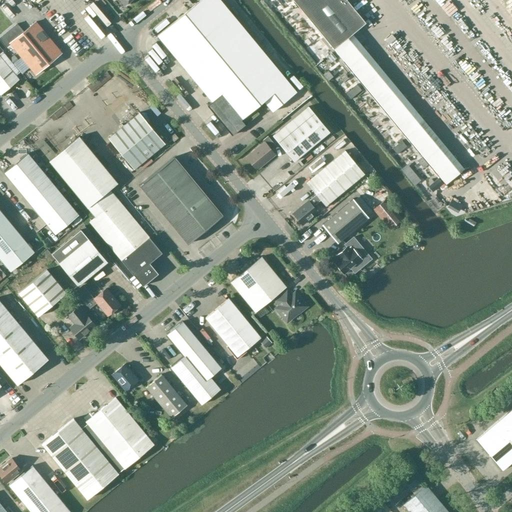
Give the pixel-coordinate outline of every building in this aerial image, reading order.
[(221,0),(199,0),(157,35),(212,101),(207,106),(213,113),(231,135),(242,126),(245,124),(241,119),(264,99),(273,110),(296,91),(288,80),(221,0)] [(293,0),(445,184),(463,168),(352,33),(365,22),(346,0),(293,0)] [(9,29),(0,37),(7,46),(10,43),(35,74),(61,52),(36,21),(24,31),(17,23),(9,29)] [(303,24),(297,29),(304,38),(310,33),(303,24)] [(408,64),(416,56),(410,51),(403,60),(408,64)] [(14,55),(9,59),(13,64),(18,60),(14,55)] [(0,94),(0,95),(19,79),(0,56),(0,94)] [(325,59),(318,61),(321,70),(328,68),(325,59)] [(350,99),(361,90),(357,84),(346,93),(350,99)] [(329,131),(314,113),(308,106),(273,135),(279,142),(294,160),(329,131)] [(134,169),(165,143),(139,112),(108,137),(134,169)] [(49,160),(96,216),(89,221),(142,286),(158,273),(149,262),(161,252),(110,190),(117,184),(79,135),(49,160)] [(264,141),(246,156),(257,169),(275,154),(271,149),(276,145),(268,135),(263,139),(264,141)] [(229,155),(238,150),(235,144),(226,149),(229,155)] [(325,205),(364,173),(345,150),(306,182),(316,194),(320,200),(325,205)] [(13,182),(36,163),(28,152),(4,172),(13,182)] [(221,216),(181,168),(173,158),(141,184),(189,242),(221,216)] [(417,162),(412,166),(421,176),(426,171),(417,162)] [(21,192),(45,173),(36,163),(13,182),(21,192)] [(479,177),(482,181),(490,176),(488,172),(479,177)] [(30,203),(53,183),(45,173),(21,192),(30,203)] [(38,213),(62,194),(53,183),(30,203),(38,213)] [(47,223),(70,204),(62,194),(38,213),(47,223)] [(313,206),(320,200),(316,194),(293,213),(303,224),(318,211),(313,206)] [(293,208),(307,200),(304,195),(290,203),(293,208)] [(386,198),(373,209),(389,228),(402,217),(386,198)] [(367,216),(353,199),(323,225),(337,242),(367,216)] [(70,204),(47,223),(55,234),(79,214),(70,204)] [(0,240),(15,228),(6,217),(0,221),(0,240)] [(24,240),(15,228),(0,240),(0,257),(1,259),(24,240)] [(107,261),(88,238),(81,229),(51,253),(48,249),(42,254),(49,262),(55,257),(59,262),(78,285),(107,261)] [(362,265),(371,258),(354,237),(345,245),(347,247),(336,256),(340,260),(335,264),(343,274),(358,261),(362,265)] [(24,240),(1,259),(11,271),(34,252),(24,240)] [(262,256),(230,282),(255,312),(286,286),(262,256)] [(66,292),(47,269),(18,292),(38,316),(66,292)] [(83,285),(75,291),(89,309),(96,303),(93,298),(94,298),(83,285)] [(94,298),(93,298),(96,303),(107,315),(119,305),(105,288),(94,298)] [(287,291),(276,300),(280,305),(277,308),(287,321),(298,312),(299,313),(307,306),(300,297),(298,299),(296,296),(297,296),(295,293),(291,296),(287,291)] [(260,337),(228,298),(205,317),(228,345),(226,346),(236,359),(246,351),(245,349),(260,337)] [(0,300),(0,362),(17,384),(48,359),(0,300)] [(75,323),(70,327),(79,338),(95,325),(86,314),(86,315),(79,307),(68,315),(75,323)] [(220,389),(210,377),(220,368),(182,321),(166,334),(184,356),(170,367),(201,404),(220,389)] [(261,340),(266,347),(271,342),(266,336),(261,340)] [(209,339),(204,342),(210,353),(215,350),(209,339)] [(125,391),(138,380),(124,364),(111,374),(125,391)] [(161,374),(145,387),(171,418),(186,405),(161,374)] [(82,429),(118,473),(153,444),(115,398),(87,422),(89,424),(82,429)] [(489,454),(511,434),(511,408),(476,439),(489,454)] [(42,444),(67,474),(87,498),(118,473),(82,429),(73,418),(42,444)] [(511,434),(489,454),(502,470),(511,461),(511,434)] [(0,473),(7,482),(21,470),(11,458),(0,467),(0,473)] [(70,511),(71,511),(32,465),(9,484),(31,511),(70,511)] [(413,495),(402,505),(408,511),(447,511),(436,499),(432,494),(430,491),(425,485),(422,487),(413,477),(404,484),(413,495)]
